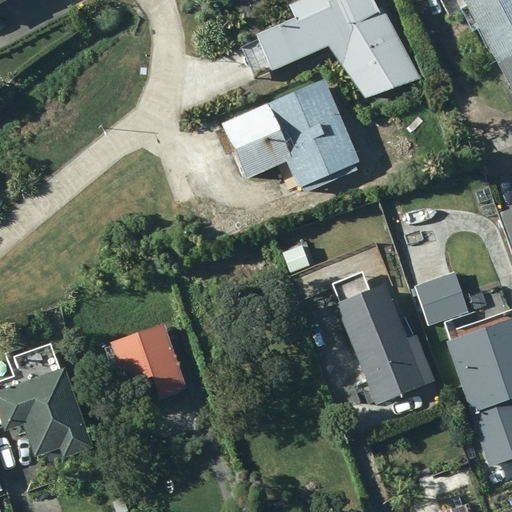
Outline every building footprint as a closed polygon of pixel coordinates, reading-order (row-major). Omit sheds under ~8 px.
[(284,28),(245,43),(261,78),(320,52),(358,103),(415,83),(375,12),(368,15),(359,0),(336,0),(322,6),(319,0),(310,0),(278,15),(284,28)] [(511,2),(511,0),(462,0),(475,23),(511,2)] [(511,66),(511,2),(475,23),(502,72),(511,66)] [(511,66),(502,72),(511,91),(511,66)] [(360,168),(324,86),(223,130),(247,184),(288,166),(303,198),(357,175),(355,170),(360,168)] [(511,212),(499,217),(511,257),(511,212)] [(186,245),(180,226),(160,232),(167,251),(186,245)] [(342,308),(337,310),(376,409),(435,386),(406,310),(397,315),(387,290),(372,296),(364,276),(334,288),(342,308)] [(416,290),(428,328),(468,313),(454,276),(416,290)] [(454,346),(448,347),(489,469),(511,461),(511,315),(451,336),(454,346)] [(187,395),(165,329),(112,348),(127,392),(153,384),(160,403),(187,395)] [(94,454),(65,373),(60,376),(51,348),(9,363),(16,381),(0,385),(0,396),(0,397),(0,423),(5,437),(23,431),(35,463),(60,454),(64,464),(94,454)]
